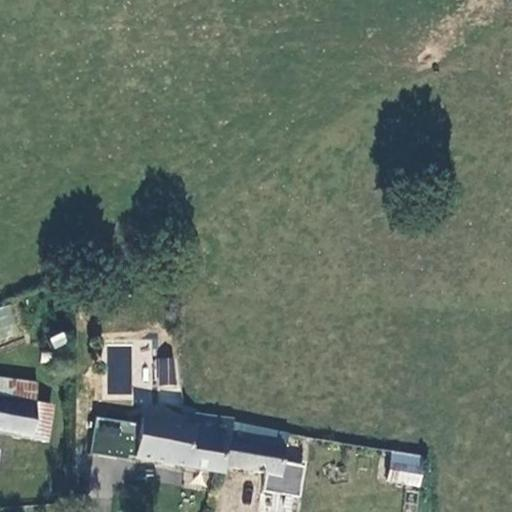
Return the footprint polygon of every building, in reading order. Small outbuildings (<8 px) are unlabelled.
[(176,386),(174,358),(161,359),(161,386),(176,386)] [(33,404),(36,383),(0,378),(0,397),(8,399),(5,415),(17,418),(21,401),(33,404)] [(0,433),(26,437),(27,433),(33,404),(21,401),(17,418),(5,415),(8,399),(0,397),(0,433)] [(33,404),(27,433),(46,435),(49,406),(33,404)] [(222,473),(222,468),(227,442),(230,423),(230,420),(194,414),(191,426),(141,415),(140,423),(94,414),(87,451),(126,458),(126,454),(133,455),(174,464),(222,473)] [(282,450),(284,431),(230,423),(227,442),(222,468),(267,474),(279,475),(281,462),(282,450)] [(387,482),(420,486),(423,454),(390,451),(387,482)] [(302,498),(306,466),(281,462),(279,475),(267,474),(264,495),(302,498)]
